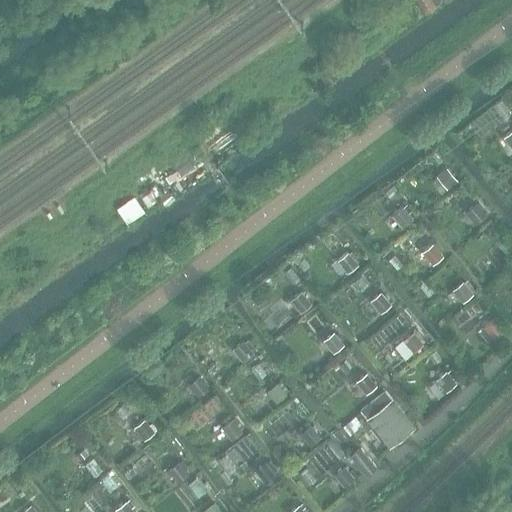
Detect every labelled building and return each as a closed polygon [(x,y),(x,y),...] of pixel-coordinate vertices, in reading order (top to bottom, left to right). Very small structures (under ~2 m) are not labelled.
[(511,146),(511,129),(503,136),(511,146)] [(437,175),(447,188),(457,180),(446,167),(437,175)] [(485,216),(475,203),(466,210),(476,223),(485,216)] [(402,207),(393,214),(403,227),(413,219),(402,207)] [(432,264),(442,256),(432,244),(422,251),(432,264)] [(347,251),(337,259),(347,272),(357,264),(347,251)] [(472,295),(462,282),(454,289),(464,301),(472,295)] [(300,312),(311,304),(301,291),(290,299),(300,312)] [(381,313),(390,305),(380,292),(371,300),(381,313)] [(483,326),(494,339),(503,331),(493,318),(483,326)] [(344,344),(334,332),(323,340),(333,352),(344,344)] [(413,332),(403,339),(413,352),(423,345),(413,332)] [(253,353),(243,341),(233,349),(243,361),(253,353)] [(455,384),(445,371),(436,379),(446,392),(455,384)] [(366,373),(356,381),(366,394),(376,386),(366,373)] [(198,376),(188,384),(198,397),(209,389),(198,376)] [(266,390),(277,403),(287,395),(277,382),(266,390)] [(389,447),(414,427),(385,391),(361,411),(389,447)] [(144,440),(154,432),(144,419),(134,427),(144,440)] [(232,440),(242,432),(232,419),(222,427),(232,440)] [(321,438),(310,425),(300,433),(310,446),(321,438)] [(74,455),(80,462),(89,455),(83,448),(74,455)] [(360,449),(350,457),(365,476),(376,468),(360,449)] [(264,482),(275,474),(265,461),(254,470),(264,482)] [(178,483),(188,475),(178,462),(168,470),(178,483)] [(353,479),(343,466),(334,473),(344,486),(353,479)] [(133,511),(125,502),(115,510),(116,511),(133,511)]
